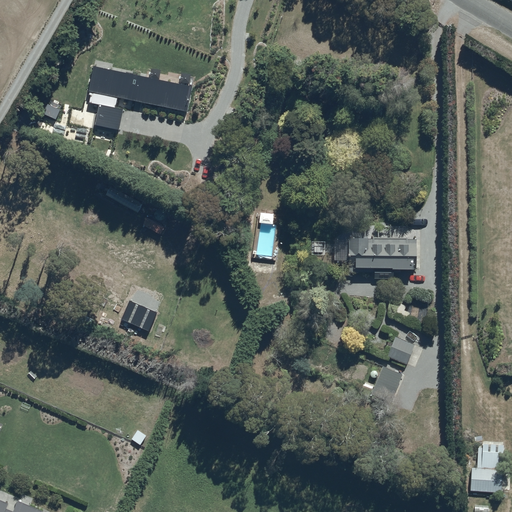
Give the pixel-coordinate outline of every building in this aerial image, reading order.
[(348,234),(346,266),(412,271),(414,238),(348,234)] [(404,304),(395,301),(391,310),(404,316),(407,310),(402,307),(404,304)] [(386,355),(405,363),(412,345),(393,337),(386,355)] [(400,374),(382,367),(373,388),(391,396),(400,374)] [(138,443),(145,433),(135,426),(128,436),(138,443)] [(478,442),(470,488),(497,492),(505,446),(478,442)] [(30,511),(0,500),(0,511),(30,511)]
